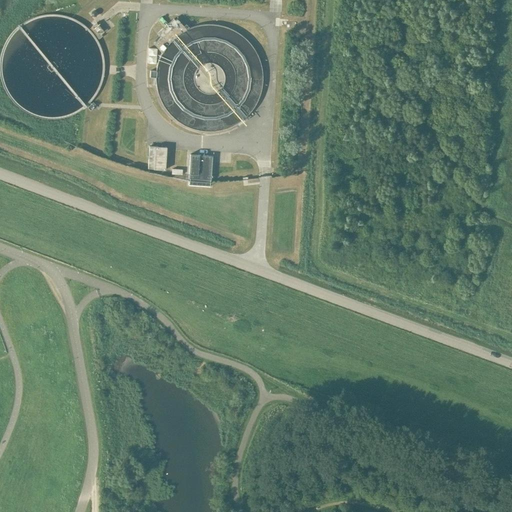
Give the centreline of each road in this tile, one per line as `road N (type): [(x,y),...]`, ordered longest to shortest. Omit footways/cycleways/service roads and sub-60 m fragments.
road 1 (unclassified): [(511,364),(0,173)]
road 2 (unclassified): [(79,511),(92,440),(67,301),(49,267),(28,259)]
